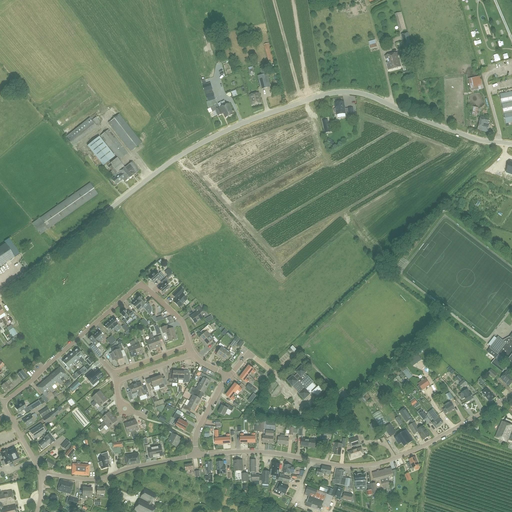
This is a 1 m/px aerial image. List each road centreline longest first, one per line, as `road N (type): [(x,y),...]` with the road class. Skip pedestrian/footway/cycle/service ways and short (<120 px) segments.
road 1 (residential): [(0,294),(180,155),(316,96),(362,93),(474,138),(511,144)]
road 2 (residential): [(511,395),(386,461),(340,466),(254,451),(196,456)]
road 3 (residential): [(3,403),(139,285),(174,314)]
road 4 (residential): [(39,473),(101,479),(196,456)]
